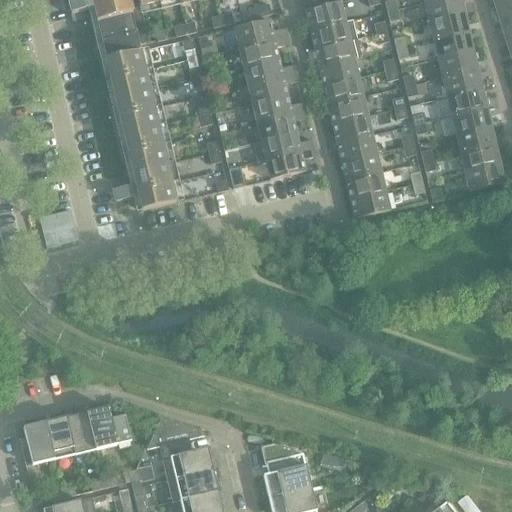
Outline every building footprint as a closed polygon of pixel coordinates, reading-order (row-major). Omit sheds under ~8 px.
[(104,58),(105,61),(104,61),(104,62),(105,62),(135,187),(119,191),(117,185),(111,187),(113,193),(112,193),(115,204),(137,199),(141,213),(175,205),(140,54),(141,54),(140,53),(139,53),(139,50),(138,47),(149,45),(140,10),(180,0),(84,0),(85,1),(67,5),(70,17),(71,17),(72,24),(78,23),(77,17),(93,13),(103,55),(102,55),(103,56),(103,55),(104,58)] [(378,0),(367,0),(369,8),(380,6),(378,0)] [(459,0),(446,0),(424,5),(429,24),(463,16),(459,0)] [(511,0),(491,0),(511,65),(511,0)] [(395,2),(384,4),(387,14),(397,12),(395,2)] [(340,4),(305,13),(310,32),(344,24),(340,4)] [(268,6),(258,9),(260,19),(271,17),(268,6)] [(258,9),(248,11),(250,22),(260,19),(258,9)] [(397,12),(387,14),(389,25),(400,22),(397,12)] [(231,15),(221,18),(223,28),(233,26),(231,15)] [(463,16),(429,24),(433,43),(468,35),(463,16)] [(221,18),(210,20),(213,30),(223,28),(221,18)] [(268,22),(234,31),(238,50),(273,42),(268,22)] [(344,24),(310,32),(314,51),(357,41),(352,22),(344,24)] [(194,24),(183,26),(186,37),(196,34),(194,24)] [(384,24),(373,26),(376,37),(386,34),(384,24)] [(183,26),(173,29),(175,39),(186,37),(183,26)] [(165,31),(154,33),(157,44),(167,41),(165,31)] [(285,31),(277,33),(279,41),(287,39),(285,31)] [(386,34),(376,37),(378,47),(389,44),(386,34)] [(468,35),(433,43),(437,61),(472,53),(468,35)] [(273,42),(238,50),(243,69),(277,61),(275,50),(289,47),(287,39),(279,41),(273,42)] [(404,39),(393,42),(396,52),(406,49),(404,39)] [(192,41),(181,43),(184,54),(194,51),(192,41)] [(357,41),(314,51),(319,70),(353,62),(361,60),(357,41)] [(214,42),(198,45),(201,57),(216,54),(214,42)] [(406,49),(396,52),(398,62),(408,60),(406,49)] [(472,53),(437,61),(442,81),(477,72),(472,53)] [(277,61),(243,69),(247,88),(282,80),(277,61)] [(393,61),(382,64),(385,74),(395,71),(393,61)] [(353,62),(319,70),(323,88),(358,80),(353,62)] [(294,68),(286,70),(288,78),(295,76),(294,68)] [(199,69),(188,71),(191,82),(201,79),(199,69)] [(395,71),(385,74),(387,84),(398,82),(395,71)] [(477,72),(442,81),(447,100),(481,92),(477,72)] [(295,76),(288,78),(290,86),(297,85),(295,76)] [(413,77),(402,79),(405,90),(415,87),(413,77)] [(203,89),(201,79),(191,82),(193,92),(203,89)] [(282,80),(247,88),(252,106),(286,98),(282,80)] [(358,80),(323,88),(328,108),(362,99),(358,80)] [(415,87),(405,90),(407,100),(417,97),(415,87)] [(481,92),(447,100),(451,118),(486,110),(481,92)] [(286,98),(252,106),(256,125),(304,114),(302,106),(289,109),(286,98)] [(362,99),(328,108),(332,127),(367,119),(362,99)] [(402,100),(391,102),(394,112),(404,110),(402,100)] [(197,109),(199,119),(210,116),(207,106),(197,109)] [(404,110),(394,112),(396,123),(407,120),(404,110)] [(486,110),(451,118),(455,137),(490,129),(486,110)] [(260,144),(253,146),(295,136),(291,117),(297,116),(298,124),(306,122),(304,114),(256,125),(260,144)] [(422,115),(411,117),(414,127),(424,125),(422,115)] [(210,116),(199,119),(202,129),(212,127),(210,116)] [(367,119),(332,127),(337,146),(371,137),(367,119)] [(424,125),(414,127),(416,138),(426,135),(424,125)] [(490,129),(455,137),(460,156),(495,148),(490,129)] [(295,136),(253,146),(257,164),(265,163),(313,151),(311,143),(298,146),(295,136)] [(371,137),(337,146),(341,164),(376,156),(371,137)] [(411,137),(400,139),(403,150),(413,147),(411,137)] [(216,144),(206,146),(208,156),(219,154),(216,144)] [(413,147),(403,150),(405,160),(416,157),(413,147)] [(495,148),(460,156),(464,175),(499,166),(495,148)] [(313,151),(265,163),(270,182),(304,174),(301,162),(315,159),(313,151)] [(430,152),(420,154),(422,165),(433,162),(430,152)] [(221,164),(219,154),(208,156),(211,167),(221,164)] [(376,156),(341,164),(345,183),(380,175),(376,156)] [(433,162),(422,165),(425,175),(435,172),(433,162)] [(499,166),(464,175),(469,194),(504,186),(499,166)] [(228,172),(230,181),(242,178),(240,169),(228,172)] [(420,174),(409,177),(412,187),(422,185),(420,174)] [(380,175),(345,183),(350,202),(385,193),(380,175)] [(242,178),(230,181),(233,191),(244,188),(242,178)] [(225,182),(215,184),(217,195),(228,192),(225,182)] [(422,185),(412,187),(414,197),(424,195),(422,185)] [(442,201),(440,190),(429,193),(432,203),(442,201)] [(385,193),(350,202),(355,221),(389,213),(385,193)] [(78,247),(71,218),(39,225),(46,254),(78,247)] [(86,414),(95,452),(117,447),(117,446),(131,443),(125,417),(111,421),(108,409),(86,414)] [(86,414),(65,419),(74,457),(95,452),(86,414)] [(65,419),(44,425),(53,462),(74,457),(65,419)] [(159,449),(162,462),(167,483),(218,471),(213,449),(191,454),(188,442),(204,438),(203,433),(160,420),(146,452),(159,449)] [(44,425),(23,430),(32,467),(53,462),(44,425)] [(272,463),(275,475),(263,478),(268,500),(310,491),(302,456),(272,463)] [(218,471),(167,483),(172,504),(179,502),(223,492),(218,471)] [(136,472),(128,474),(131,487),(139,485),(136,472)] [(115,479),(102,482),(104,491),(117,488),(115,479)] [(382,488),(388,495),(397,487),(392,480),(382,488)] [(102,482),(89,485),(92,494),(104,491),(102,482)] [(382,488),(372,496),(378,503),(388,495),(382,488)] [(60,492),(63,501),(75,498),(73,489),(60,492)] [(315,511),(310,491),(268,500),(270,511),(315,511)] [(60,492),(48,495),(50,504),(63,501),(60,492)] [(228,511),(223,492),(179,502),(181,511),(228,511)] [(142,497),(134,499),(137,511),(145,509),(142,497)] [(94,511),(92,500),(41,511),(94,511)] [(131,511),(129,500),(120,502),(122,511),(131,511)]
